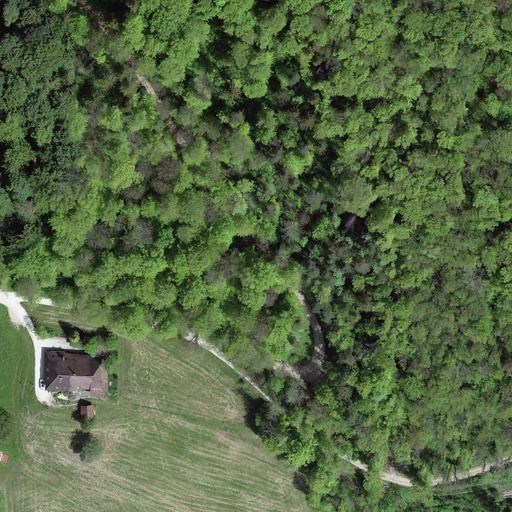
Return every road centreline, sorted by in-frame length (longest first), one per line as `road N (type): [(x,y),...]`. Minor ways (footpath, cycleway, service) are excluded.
road 1 (track): [(511,458),(442,481),(379,476),(304,432),(198,340),(4,294)]
road 2 (track): [(82,0),(316,324),(320,353),(303,373),(210,346)]
